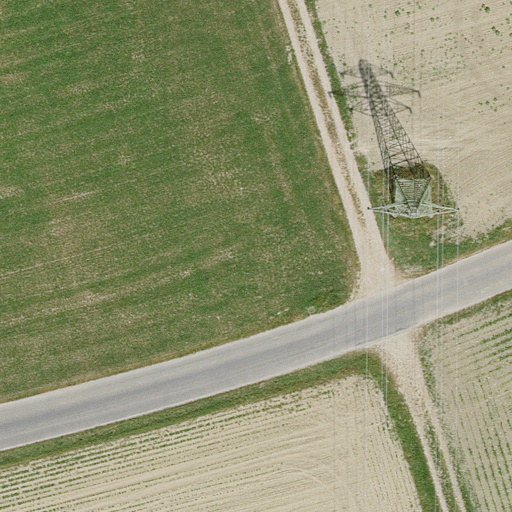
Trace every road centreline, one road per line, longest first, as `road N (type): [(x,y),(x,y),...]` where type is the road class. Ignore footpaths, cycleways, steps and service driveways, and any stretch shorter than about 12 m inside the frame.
road 1 (unclassified): [(511,251),(383,305),(0,425)]
road 2 (track): [(286,0),(448,511)]
